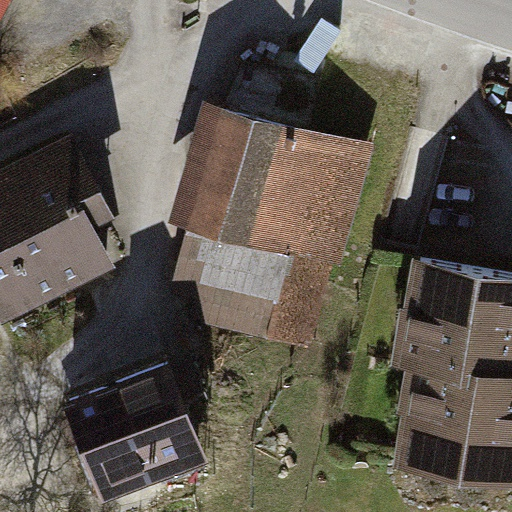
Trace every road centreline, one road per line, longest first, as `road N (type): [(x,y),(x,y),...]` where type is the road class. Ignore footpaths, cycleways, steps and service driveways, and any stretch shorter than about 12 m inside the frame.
road 1 (track): [(69,511),(31,390),(145,286),(152,0)]
road 2 (track): [(252,0),(186,64),(0,148)]
